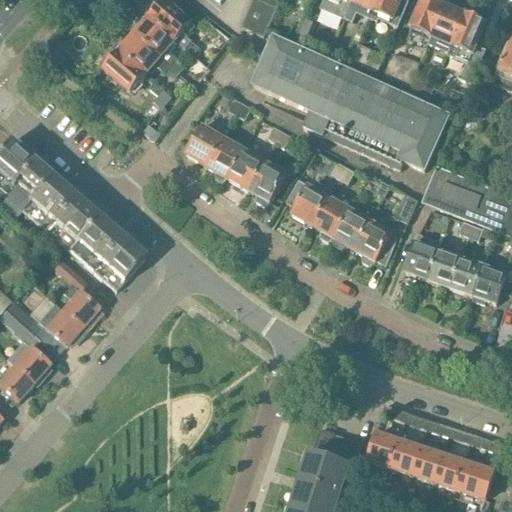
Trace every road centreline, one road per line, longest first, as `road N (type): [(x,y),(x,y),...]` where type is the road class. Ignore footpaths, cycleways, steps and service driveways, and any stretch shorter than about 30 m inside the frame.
road 1 (residential): [(511,382),(329,290),(163,175),(139,173),(109,199)]
road 2 (residential): [(0,491),(194,271)]
road 3 (residential): [(292,345),(511,426)]
road 4 (residential): [(236,511),(292,345)]
road 5 (residential): [(0,99),(109,199)]
road 6 (residential): [(194,271),(292,345)]
